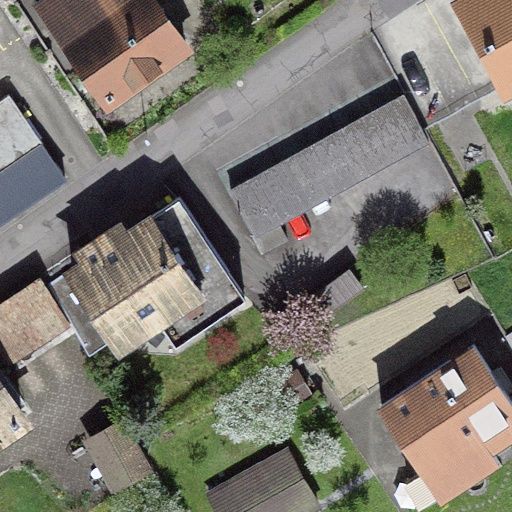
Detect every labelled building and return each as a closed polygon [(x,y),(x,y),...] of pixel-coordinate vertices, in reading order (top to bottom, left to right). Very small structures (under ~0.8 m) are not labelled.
[(56,28),(83,9),(76,0),(43,0),(39,3),(56,28)] [(95,0),(83,9),(56,28),(107,101),(185,45),(153,0),(121,0),(119,2),(117,0),(95,0)] [(480,92),(502,82),(504,84),(511,79),(511,0),(457,0),(481,42),(459,55),(480,92)] [(277,221),(430,138),(394,73),(215,171),(260,252),(286,238),(277,221)] [(0,170),(42,142),(8,93),(0,98),(0,170)] [(85,258),(71,267),(119,341),(180,301),(197,326),(243,295),(178,196),(125,232),(119,224),(80,249),(85,258)] [(362,286),(349,267),(313,293),(326,311),(362,286)] [(38,278),(0,302),(0,343),(9,357),(65,321),(38,278)] [(511,427),(511,404),(473,345),(382,405),(424,468),(475,434),(484,447),(511,427)] [(0,432),(22,418),(0,385),(0,432)] [(122,478),(146,465),(121,420),(97,433),(122,478)] [(218,511),(299,511),(317,502),(287,449),(208,494),(218,511)]
